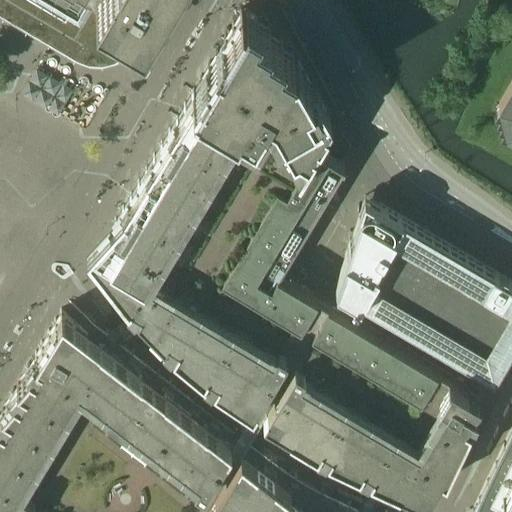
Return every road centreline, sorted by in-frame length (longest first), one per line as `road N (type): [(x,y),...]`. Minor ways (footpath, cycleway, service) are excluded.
road 1 (residential): [(0,345),(203,0)]
road 2 (residential): [(511,236),(416,170),(304,0)]
